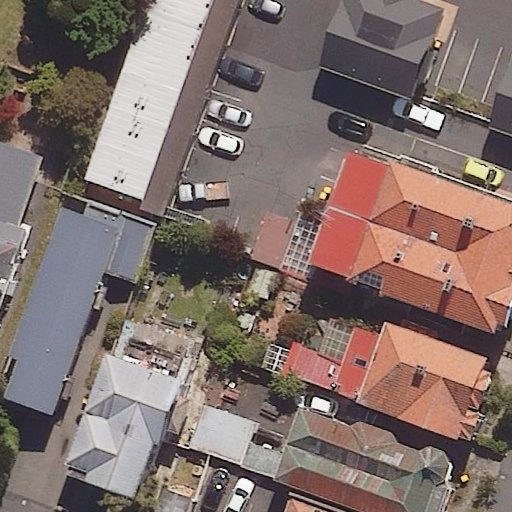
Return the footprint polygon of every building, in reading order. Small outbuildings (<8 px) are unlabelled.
[(241,0),(146,0),(85,176),(169,206),(241,0)] [(446,4),(433,0),(341,0),(319,62),(413,96),(446,4)] [(511,55),(508,54),(485,121),(511,130),(511,55)] [(0,303),(27,228),(17,224),(41,159),(0,143),(0,303)] [(511,306),(511,201),(351,143),(309,261),(503,331),(511,306)] [(153,229),(63,198),(0,382),(0,392),(55,411),(103,268),(136,279),(153,229)] [(294,221),(266,214),(257,251),(285,258),(294,221)] [(497,356),(361,305),(342,356),(308,343),(296,374),(467,437),(497,356)] [(182,375),(105,349),(65,468),(135,492),(151,442),(158,444),(182,375)] [(359,435),(313,417),(288,483),(365,511),(445,511),(455,487),(463,477),(456,463),(440,454),(432,462),(409,451),(404,440),(369,429),(359,435)]
